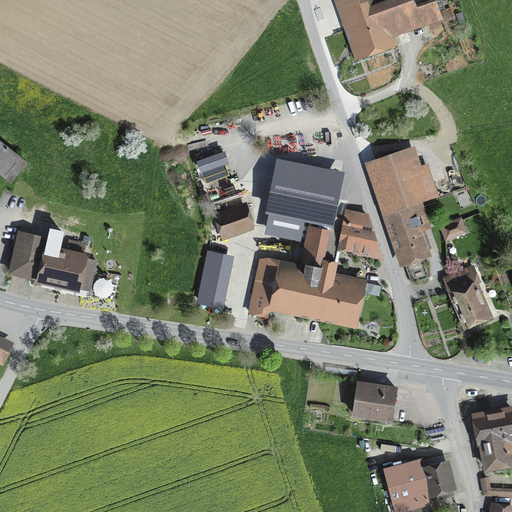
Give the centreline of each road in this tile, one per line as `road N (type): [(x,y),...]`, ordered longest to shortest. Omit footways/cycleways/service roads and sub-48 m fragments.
road 1 (residential): [(303,0),(401,299),(409,364)]
road 2 (secondary): [(409,364),(43,310)]
road 3 (residential): [(473,511),(440,369)]
